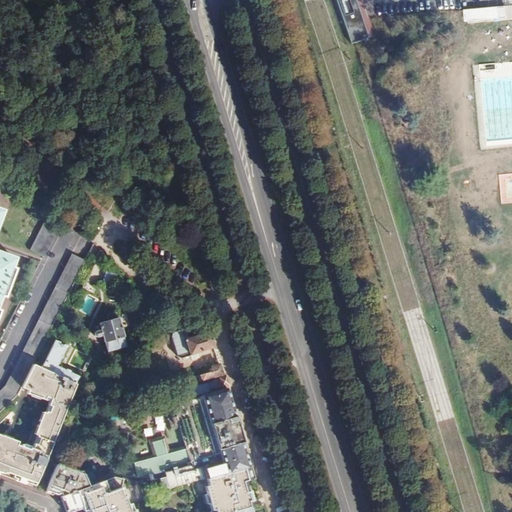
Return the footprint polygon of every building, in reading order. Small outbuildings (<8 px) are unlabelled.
[(334,0),(349,44),(374,36),(362,0),(334,0)] [(511,23),(511,7),(468,11),(469,28),(511,23)] [(60,223),(46,216),(31,249),(45,255),(60,223)] [(16,259),(0,252),(0,311),(1,310),(0,309),(0,300),(2,295),(6,297),(16,269),(12,267),(16,259)] [(84,262),(73,257),(6,386),(0,392),(0,409),(16,394),(19,387),(29,368),(32,363),(84,262)] [(91,326),(92,330),(90,331),(89,332),(89,334),(90,334),(91,335),(93,335),(99,333),(104,350),(123,345),(114,316),(94,322),(95,325),(91,326)] [(168,334),(168,336),(174,357),(175,359),(176,359),(177,360),(178,360),(189,356),(188,355),(213,347),(207,331),(196,334),(185,338),(184,331),(183,330),(182,329),(180,329),(179,329),(170,332),(169,333),(168,334)] [(43,361),(51,365),(48,371),(76,384),(80,375),(58,364),(67,346),(54,339),(48,351),(43,361)] [(43,361),(40,367),(44,369),(48,371),(51,365),(43,361)] [(0,471),(7,474),(8,473),(17,477),(17,478),(36,485),(73,392),(76,384),(48,371),(44,369),(40,367),(39,366),(32,363),(29,368),(19,387),(28,391),(50,399),(32,446),(17,441),(18,439),(8,435),(0,432),(0,471)] [(209,369),(206,370),(205,373),(195,377),(197,382),(221,373),(218,364),(208,367),(209,369)] [(203,396),(174,405),(188,451),(168,455),(164,441),(154,444),(157,458),(131,465),(134,476),(139,475),(141,481),(168,487),(205,478),(249,466),(225,389),(207,394),(207,392),(203,394),(203,396)] [(86,482),(56,464),(46,491),(61,497),(87,485),(87,484),(86,482)] [(207,485),(204,486),(211,510),(206,511),(197,511),(194,511),(193,511),(127,511),(118,485),(120,476),(112,474),(87,485),(61,497),(66,511),(78,511),(86,509),(86,511),(232,511),(250,507),(248,501),(251,500),(247,489),(244,489),(242,481),(253,477),(249,466),(205,478),(207,485)]
